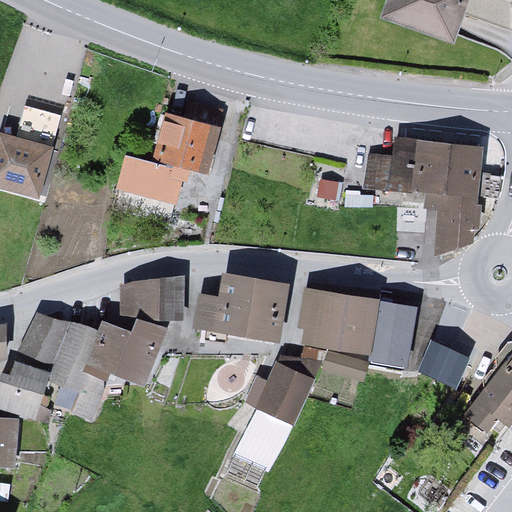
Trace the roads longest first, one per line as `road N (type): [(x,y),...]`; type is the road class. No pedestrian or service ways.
road 1 (residential): [(32,0),(163,51),(301,88),(511,114)]
road 2 (residential): [(0,298),(132,262),(191,258),(467,280)]
